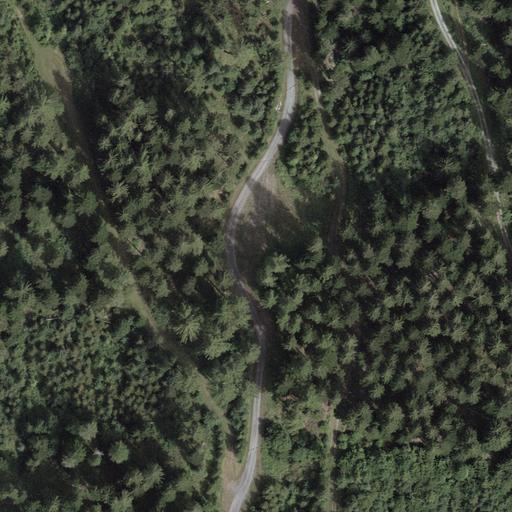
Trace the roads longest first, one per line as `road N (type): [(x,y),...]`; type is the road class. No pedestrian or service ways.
road 1 (track): [(238,494),(227,436),(206,390),(140,302),(60,83),(12,0)]
road 2 (track): [(289,0),(293,99),(233,222),(230,247),(264,340),(251,462),(232,511)]
road 3 (track): [(332,511),(332,448),(356,336),(332,246),(341,167),(301,0)]
road 4 (track): [(511,253),(495,207),(486,128),(465,70),(454,0)]
